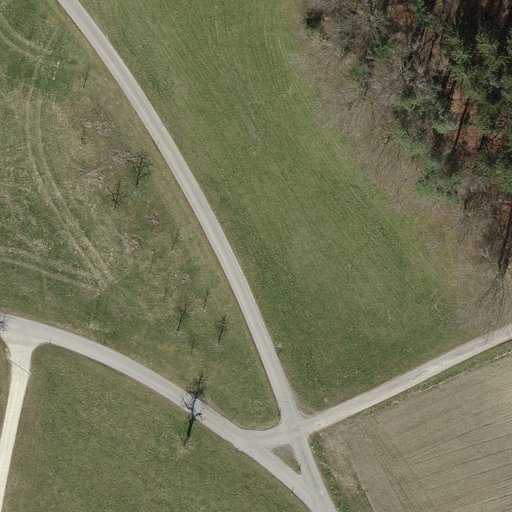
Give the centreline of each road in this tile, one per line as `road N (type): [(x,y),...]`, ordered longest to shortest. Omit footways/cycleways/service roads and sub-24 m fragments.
road 1 (unclassified): [(60,0),(132,94),(225,252),(289,411),(278,458)]
road 2 (tertiary): [(278,458),(94,352),(0,326)]
road 3 (track): [(278,458),(320,423),(511,338)]
road 4 (track): [(0,489),(28,332)]
